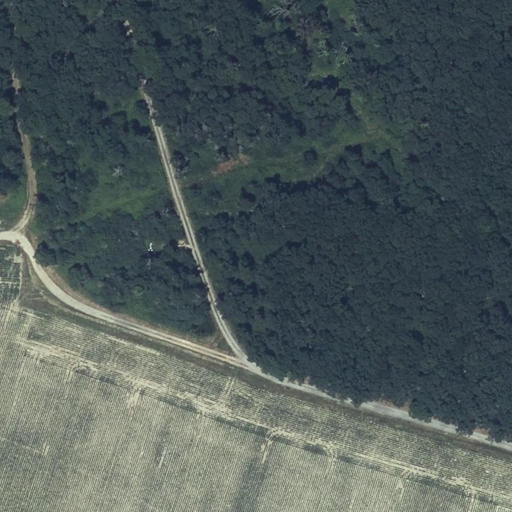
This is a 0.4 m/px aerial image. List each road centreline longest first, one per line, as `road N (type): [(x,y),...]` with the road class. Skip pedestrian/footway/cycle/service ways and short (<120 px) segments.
road 1 (track): [(109,0),(235,348),(257,370),(511,446)]
road 2 (track): [(257,370),(83,310),(39,268),(23,238),(34,186),(17,104),(17,0)]
